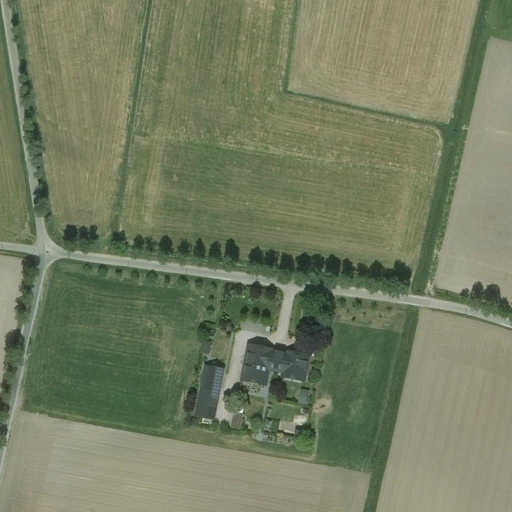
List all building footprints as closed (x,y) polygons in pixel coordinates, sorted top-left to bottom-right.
[(229,326),(217,323),(216,329),(227,332),(229,326)] [(200,353),(209,354),(210,343),(202,341),(200,353)] [(273,351),(249,347),(242,381),(266,385),(269,370),(274,371),(273,371),(283,373),(284,373),(287,354),(277,352),(277,353),(272,352),(273,351)] [(309,358),(287,353),(287,354),(284,373),(283,373),(283,374),(305,378),(309,358)] [(224,371),(206,367),(196,417),(214,421),(224,371)] [(307,405),(309,391),(300,389),(298,403),(307,405)]
